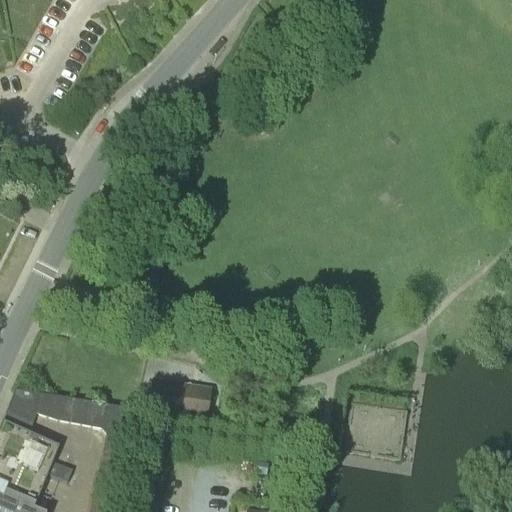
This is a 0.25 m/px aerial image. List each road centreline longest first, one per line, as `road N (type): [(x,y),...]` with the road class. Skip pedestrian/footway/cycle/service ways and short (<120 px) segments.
road 1 (tertiary): [(0,369),(100,162)]
road 2 (tertiary): [(100,162),(158,76),(228,0)]
